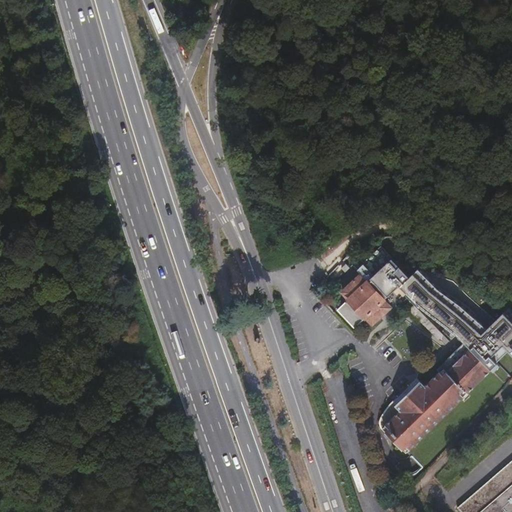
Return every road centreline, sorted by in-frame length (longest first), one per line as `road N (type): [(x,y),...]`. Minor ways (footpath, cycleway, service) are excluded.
road 1 (trunk): [(272,511),(104,0)]
road 2 (trunk): [(77,0),(245,511)]
road 3 (tertiary): [(240,239),(332,511)]
road 4 (track): [(511,173),(381,219),(291,283)]
road 5 (unclassified): [(219,173),(212,81),(226,0)]
road 6 (tertiary): [(183,87),(183,147),(240,239)]
